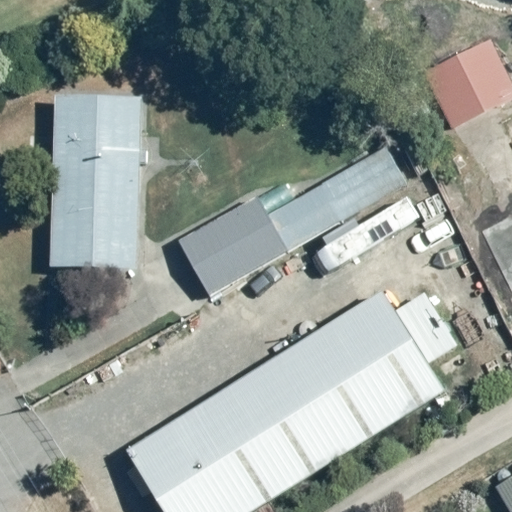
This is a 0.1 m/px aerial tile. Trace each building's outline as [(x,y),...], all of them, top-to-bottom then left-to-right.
[(511,98),(511,94),(486,38),(419,69),(446,129),(511,98)] [(138,98),(51,94),(43,267),(130,271),(138,98)] [(178,245),(210,300),(408,186),(376,131),(178,245)] [(511,200),(498,207),(511,235),(511,200)] [(511,281),(511,280),(487,231),(462,243),(487,294),(511,281)] [(461,343),(428,290),(392,313),(378,291),(120,453),(156,511),(249,511),(441,391),(425,366),(461,343)] [(511,511),(511,468),(486,484),(502,511),(511,511)]
